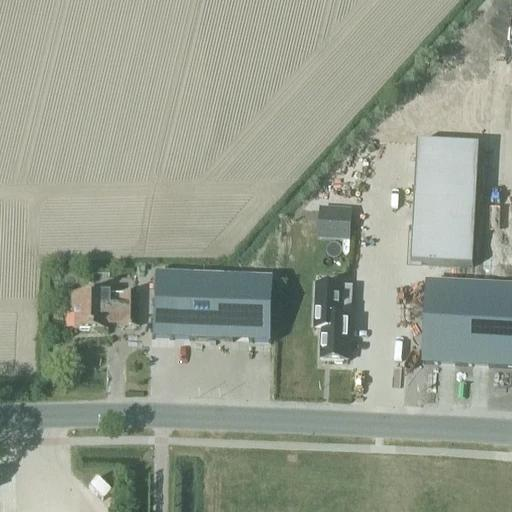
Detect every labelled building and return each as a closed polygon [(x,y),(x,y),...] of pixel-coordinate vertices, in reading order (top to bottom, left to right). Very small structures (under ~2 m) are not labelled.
[(472,269),(479,148),(416,145),(410,266),(472,269)] [(153,277),(151,341),(190,343),(270,346),(273,281),(193,278),(153,277)] [(511,289),(427,286),(423,366),(511,370),(511,289)] [(340,289),(315,288),(313,331),(322,331),(321,363),(332,363),(334,366),(341,366),(344,364),(347,364),(349,333),(348,332),(349,320),(338,319),(340,289)] [(135,330),(135,296),(119,296),(119,297),(70,296),(69,314),(74,314),(74,332),(104,332),(104,321),(119,321),(119,330),(135,330)]
